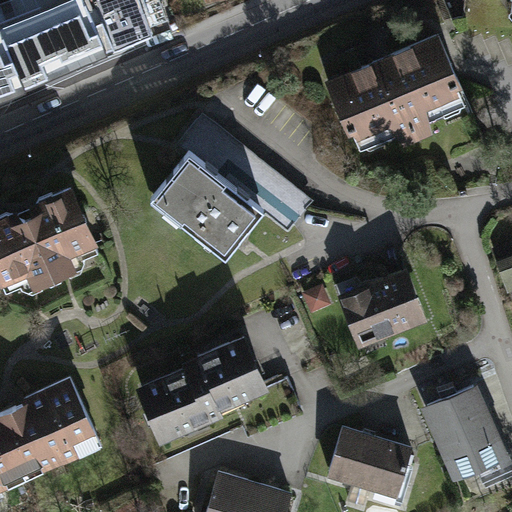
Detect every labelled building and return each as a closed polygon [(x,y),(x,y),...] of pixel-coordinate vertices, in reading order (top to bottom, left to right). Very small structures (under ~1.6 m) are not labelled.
[(94,0),(115,46),(154,29),(152,23),(168,16),(162,0),(94,0)] [(87,3),(80,6),(79,4),(24,29),(21,22),(0,30),(0,68),(2,73),(31,58),(38,74),(100,51),(89,25),(95,23),(87,3)] [(442,34),(332,83),(360,148),(471,100),(442,34)] [(155,200),(229,260),(268,212),(193,152),(155,200)] [(103,252),(76,188),(0,219),(0,266),(9,289),(103,252)] [(0,293),(9,289),(0,266),(0,293)] [(412,266),(341,296),(364,352),(435,323),(412,266)] [(259,334),(145,384),(169,438),(283,389),(259,334)] [(81,379),(3,415),(34,480),(111,444),(81,379)] [(429,409),(460,482),(511,460),(511,447),(486,385),(429,409)] [(3,415),(0,416),(0,495),(34,480),(3,415)] [(416,449),(349,428),(333,476),(401,497),(416,449)] [(252,511),(261,484),(222,472),(209,511),(252,511)] [(295,511),(300,496),(261,484),(252,511),(295,511)]
